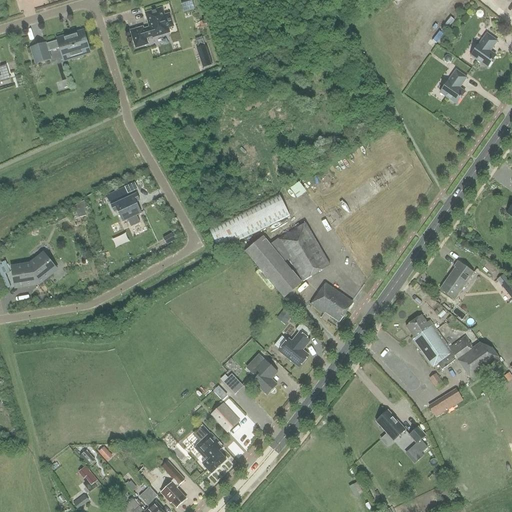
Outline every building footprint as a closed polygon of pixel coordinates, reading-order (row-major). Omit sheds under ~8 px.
[(144,27),(131,31),(136,48),(149,44),(146,37),(152,35),(153,38),(170,33),(169,28),(174,27),(170,14),(165,16),(162,8),(145,13),(150,28),(145,28),(144,27)] [(83,33),(32,49),(36,63),(51,59),(48,52),(62,48),(65,59),(89,52),(83,33)] [(490,51),(498,41),(487,34),(471,56),(481,63),(481,64),(484,67),(486,66),(488,68),(496,55),(490,51)] [(206,46),(199,48),(205,67),(212,65),(206,46)] [(0,65),(0,82),(11,79),(6,65),(0,67),(0,65)] [(460,88),(467,78),(456,70),(440,93),(450,99),(450,101),(454,104),(455,103),(457,104),(465,92),(460,88)] [(125,187),(128,194),(138,189),(135,182),(125,187)] [(294,197),(301,207),(310,201),(304,191),(294,197)] [(115,204),(112,206),(115,213),(118,211),(123,222),(128,220),(131,227),(140,223),(137,216),(142,213),(137,203),(140,201),(137,194),(134,195),(115,204)] [(280,195),(209,228),(219,249),(290,216),(280,195)] [(306,226),(279,241),(277,239),(268,247),(261,239),(246,253),(285,298),(300,284),(282,264),(289,259),(303,283),(329,268),(306,226)] [(173,233),(164,238),(168,244),(177,239),(173,233)] [(31,265),(14,268),(17,287),(32,285),(38,285),(56,271),(43,255),(31,265)] [(454,300),(474,273),(458,262),(454,267),(456,268),(440,289),(454,300)] [(504,275),(498,280),(505,289),(511,284),(504,275)] [(310,306),(329,319),(330,320),(332,318),(341,324),(355,305),(326,285),(310,306)] [(287,307),(282,314),(290,320),(295,314),(287,307)] [(466,336),(448,349),(430,321),(426,323),(421,316),(406,326),(414,338),(412,340),(430,368),(438,363),(442,370),(455,360),(454,359),(456,357),(473,381),(501,360),(493,348),(480,343),(474,347),(466,336)] [(288,338),(278,351),(299,368),(309,355),(303,350),(310,341),(299,332),(292,341),(288,338)] [(277,384),(272,379),(278,372),(264,359),(251,373),(256,378),(252,382),(256,385),(255,386),(260,390),(261,389),(268,395),(270,392),(271,393),(275,388),(275,387),(277,384)] [(436,374),(430,379),(436,388),(443,383),(436,374)] [(232,375),(224,382),(235,394),(243,387),(232,375)] [(214,392),(218,397),(224,392),(219,387),(214,392)] [(456,389),(429,406),(436,418),(463,401),(456,389)] [(223,403),(211,415),(228,433),(241,422),(223,403)] [(375,422),(387,435),(386,437),(386,440),(387,441),(390,442),(392,440),(393,441),(405,431),(387,411),(375,422)] [(421,440),(426,436),(419,427),(409,435),(417,444),(415,445),(422,454),(428,448),(421,440)] [(225,447),(210,433),(200,442),(194,448),(206,460),(203,463),(203,464),(213,474),(228,460),(220,452),(225,447)] [(121,452),(128,455),(131,450),(124,446),(121,452)] [(113,457),(105,447),(99,453),(108,462),(113,457)] [(96,461),(87,451),(80,457),(89,467),(96,461)] [(173,480),(172,481),(173,482),(171,484),(161,494),(171,506),(173,504),(177,509),(185,501),(175,490),(186,480),(169,462),(163,468),(173,480)] [(92,473),(86,477),(92,485),(98,480),(92,473)] [(355,497),(363,493),(358,482),(349,486),(355,497)] [(155,504),(152,501),(158,496),(151,488),(140,498),(150,509),(148,511),(162,511),(160,510),(160,509),(156,504),(155,504)] [(84,495),(74,502),(79,510),(90,502),(84,495)] [(146,511),(144,511),(134,501),(122,511),(123,511),(148,511),(146,511)]
